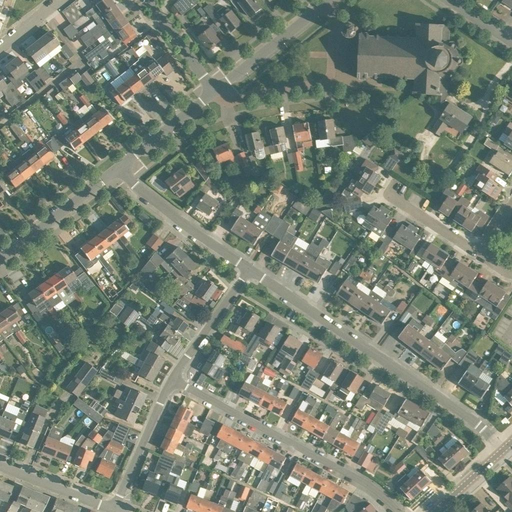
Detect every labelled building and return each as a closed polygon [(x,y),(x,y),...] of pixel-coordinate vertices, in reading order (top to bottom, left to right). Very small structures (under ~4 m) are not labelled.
[(91,17),(94,21),(114,7),(108,0),(103,0),(96,6),(85,14),(88,18),(91,17)] [(199,3),(196,0),(179,0),(174,6),(182,16),(199,3)] [(243,0),(239,4),(242,7),(250,18),(261,9),(254,0),(243,0)] [(511,0),(504,0),(503,3),(511,8),(511,0)] [(216,13),(209,4),(203,9),(218,28),(224,23),(231,33),(241,25),(231,12),(229,9),(226,12),(223,8),(216,13)] [(97,25),(95,27),(98,32),(120,15),(114,7),(94,21),(97,25)] [(120,15),(98,32),(102,37),(105,41),(115,33),(127,25),(120,15)] [(77,33),(75,30),(71,24),(63,30),(69,39),(77,33)] [(104,50),(109,46),(111,50),(122,42),(124,45),(136,37),(127,25),(115,33),(105,41),(100,44),(104,50)] [(449,44),(448,44),(449,26),(415,25),(414,31),(418,31),(418,41),(409,40),(409,37),(407,37),(407,40),(399,40),(399,37),(397,37),(397,40),(389,39),(389,36),(387,36),(387,39),(379,39),(379,36),(377,36),(377,39),(369,38),(369,35),(360,35),(358,79),(367,80),(367,77),(375,77),(375,80),(377,80),(377,77),(385,78),(385,81),(387,81),(387,78),(395,78),(395,81),(397,81),(397,78),(405,79),(405,82),(407,82),(407,79),(416,79),(416,88),(412,88),(411,95),(437,96),(446,96),(446,79),(447,79),(448,80),(449,81),(450,81),(451,81),(452,81),(453,80),(454,79),(455,78),(455,77),(455,76),(455,75),(454,74),(454,73),(455,72),(456,71),(456,69),(457,68),(457,66),(458,66),(459,66),(460,66),(461,66),(461,65),(462,65),(462,64),(463,63),(463,62),(463,61),(462,60),(462,59),(461,58),(460,58),(459,57),(458,57),(457,56),(457,54),(456,53),(456,52),(455,50),(456,49),(456,48),(456,47),(456,46),(456,45),(456,44),(455,44),(455,43),(454,43),(453,42),(452,42),(451,42),(450,43),(449,43),(449,44)] [(356,33),(356,32),(357,32),(357,31),(358,31),(358,30),(358,29),(358,28),(357,28),(357,27),(356,27),(355,27),(355,28),(354,28),(354,29),(353,28),(352,28),(351,27),(350,27),(349,27),(348,27),(348,28),(347,28),(346,29),(345,30),(345,31),(344,31),(344,32),(344,33),(344,34),(345,35),(345,36),(345,37),(346,38),(347,38),(348,39),(349,39),(350,39),(351,39),(352,39),(353,38),(354,38),(355,37),(355,36),(356,36),(356,35),(356,34),(356,33)] [(215,47),(214,46),(220,42),(215,36),(216,35),(211,28),(199,38),(209,50),(211,49),(211,50),(215,47)] [(93,35),(90,31),(80,38),(83,43),(93,35)] [(151,42),(157,38),(152,32),(147,36),(151,42)] [(49,33),(37,42),(47,54),(58,45),(49,33)] [(97,41),(93,35),(83,43),(87,48),(97,41)] [(47,54),(37,42),(26,51),(36,63),(47,54)] [(65,45),(59,50),(67,61),(74,56),(65,45)] [(100,45),(92,51),(84,57),(88,62),(104,50),(100,45)] [(133,55),(143,68),(153,79),(162,72),(165,76),(173,70),(162,57),(156,63),(153,60),(148,54),(142,59),(137,52),(133,55)] [(16,90),(16,89),(22,85),(17,78),(27,71),(17,58),(5,67),(10,74),(7,77),(10,82),(16,90)] [(44,82),(50,77),(41,66),(35,71),(44,82)] [(143,87),(153,79),(143,68),(134,75),(143,87)] [(34,70),(29,75),(25,78),(36,93),(46,85),(44,82),(35,71),(34,70)] [(88,87),(93,82),(85,72),(79,77),(88,87)] [(134,75),(124,83),(133,95),(143,87),(134,75)] [(26,101),(16,89),(16,90),(10,82),(6,86),(0,78),(0,91),(1,91),(4,95),(5,99),(11,107),(14,105),(17,108),(26,101)] [(63,92),(73,85),(67,78),(58,85),(63,92)] [(119,106),(124,102),(133,95),(124,83),(115,90),(112,87),(107,91),(119,106)] [(66,101),(59,93),(54,96),(61,105),(66,101)] [(472,119),(445,102),(446,96),(437,96),(436,107),(445,112),(432,131),(440,136),(448,123),(463,133),(472,119)] [(103,108),(93,116),(102,128),(112,120),(103,108)] [(80,119),(93,135),(102,128),(93,116),(90,111),(80,119)] [(70,127),(74,131),(83,143),(93,135),(80,119),(70,127)] [(331,147),(343,145),(344,153),(353,151),(358,144),(352,136),(335,139),(332,121),(319,122),(322,140),(330,139),(331,147)] [(503,133),(510,138),(505,144),(511,148),(511,123),(510,122),(503,133)] [(24,141),(27,138),(15,123),(9,127),(22,143),(24,141)] [(302,141),(311,140),(308,123),(293,126),(297,149),(303,148),(302,141)] [(272,146),(269,147),(270,155),(271,155),(282,153),(280,145),(287,143),(283,127),(281,128),(281,127),(277,128),(277,129),(268,131),(270,140),(271,140),(272,146)] [(83,143),(74,131),(64,139),(73,151),(83,143)] [(265,156),(270,155),(269,147),(264,148),(262,141),(261,141),(259,133),(246,136),(250,152),(254,151),(256,158),(258,160),(260,160),(263,159),(265,158),(265,156)] [(57,134),(51,138),(59,149),(65,144),(57,134)] [(53,153),(59,149),(51,138),(45,143),(53,153)] [(484,145),(495,152),(499,146),(488,139),(484,145)] [(44,146),(40,149),(37,144),(30,149),(34,154),(43,165),(53,158),(44,146)] [(220,164),(220,163),(222,168),(229,165),(235,163),(227,144),(214,150),(217,156),(211,158),(214,166),(220,163),(220,164)] [(34,154),(30,149),(21,156),(24,161),(34,173),(43,165),(34,154)] [(300,152),(293,154),(296,171),(303,170),(300,152)] [(495,156),(494,156),(489,163),(509,176),(511,172),(511,160),(498,152),(495,156)] [(251,170),(246,158),(244,153),(237,155),(247,177),(253,174),(251,170)] [(34,173),(24,161),(21,156),(11,164),(24,180),(34,173)] [(246,158),(251,170),(253,174),(255,178),(260,176),(257,168),(252,156),(246,158)] [(355,173),(361,177),(375,186),(381,177),(375,173),(378,168),(366,160),(360,169),(359,168),(355,173)] [(11,164),(9,161),(5,164),(5,163),(4,164),(10,172),(5,176),(14,188),(24,180),(11,164)] [(496,186),(496,184),(493,182),(497,176),(480,165),(474,175),(478,178),(473,185),(495,200),(502,190),(496,186)] [(202,172),(197,166),(192,170),(202,184),(205,182),(211,174),(208,167),(202,172)] [(182,170),(166,182),(175,193),(191,181),(182,170)] [(206,195),(210,189),(217,178),(211,174),(204,185),(198,194),(203,198),(197,208),(210,216),(219,203),(206,195)] [(375,186),(361,177),(358,183),(353,180),(347,190),(356,196),(355,196),(342,199),(344,207),(362,203),(360,195),(363,191),(369,195),(375,186)] [(0,180),(0,186),(5,192),(9,188),(2,179),(0,180)] [(448,217),(453,210),(461,198),(446,189),(442,196),(447,199),(439,211),(448,217)] [(240,203),(246,195),(240,190),(234,198),(240,203)] [(462,197),(461,198),(453,210),(458,213),(453,220),(463,226),(472,212),(466,209),(470,203),(462,197)] [(363,209),(362,203),(344,207),(345,213),(363,209)] [(371,231),(375,226),(385,209),(381,206),(379,210),(374,207),(365,220),(362,225),(371,231)] [(231,230),(243,238),(252,225),(240,217),(243,213),(236,208),(230,217),(237,222),(231,230)] [(385,209),(375,226),(371,231),(380,237),(379,240),(384,243),(387,239),(393,229),(388,225),(392,219),(387,216),(390,212),(385,209)] [(472,212),(463,226),(472,232),(476,225),(482,229),(489,218),(480,212),(477,216),(472,212)] [(273,235),(283,220),(274,215),(267,226),(268,226),(265,230),(273,235)] [(118,239),(128,251),(132,249),(128,244),(129,243),(122,235),(133,227),(125,216),(119,220),(119,219),(109,227),(118,239)] [(256,218),(252,225),(243,238),(254,246),(265,230),(268,226),(267,226),(256,218)] [(281,240),(280,242),(272,256),(283,263),(292,249),(294,245),(298,239),(286,232),(290,225),(283,220),(273,235),(281,240)] [(393,229),(387,239),(384,243),(389,246),(392,242),(394,239),(403,245),(414,228),(410,225),(407,229),(402,226),(398,232),(393,229)] [(108,246),(118,239),(109,227),(99,234),(108,246)] [(415,257),(417,254),(422,247),(417,244),(421,238),(416,235),(418,231),(414,228),(403,245),(412,251),(410,254),(415,257)] [(90,242),(99,254),(101,257),(111,250),(108,246),(99,234),(90,242)] [(146,244),(150,248),(158,239),(153,235),(146,244)] [(320,244),(317,250),(321,253),(325,247),(329,241),(324,238),(320,244)] [(163,242),(158,239),(150,248),(155,252),(163,242)] [(89,261),(91,260),(99,254),(90,242),(80,249),(89,261)] [(426,260),(431,264),(440,250),(431,244),(419,262),(423,265),(426,260)] [(295,270),(303,256),(306,251),(294,245),(292,249),(283,263),(295,270)] [(169,252),(164,257),(175,268),(186,257),(186,256),(187,255),(183,251),(182,252),(177,247),(171,253),(169,252)] [(434,272),(442,278),(450,266),(445,263),(449,256),(440,250),(431,264),(436,268),(434,272)] [(307,277),(315,263),(318,258),(306,251),(303,256),(295,270),(307,277)] [(144,279),(159,264),(163,261),(155,253),(139,274),(144,279)] [(318,258),(315,263),(307,277),(319,284),(327,270),(331,263),(319,256),(318,258)] [(357,260),(352,256),(343,270),(348,273),(357,260)] [(182,297),(193,287),(186,280),(191,275),(189,273),(196,267),(186,257),(175,268),(171,272),(176,278),(172,282),(179,289),(177,292),(182,297)] [(341,266),(335,262),(329,272),(334,275),(341,266)] [(455,269),(450,266),(442,278),(451,283),(450,285),(456,289),(456,287),(469,269),(460,263),(455,269)] [(80,268),(73,273),(68,267),(58,274),(66,286),(72,294),(76,291),(83,286),(86,291),(93,287),(80,268)] [(469,299),(478,285),(473,281),(478,275),(469,269),(456,287),(465,293),(463,297),(468,300),(469,299)] [(66,286),(58,274),(48,281),(56,293),(62,289),(67,297),(72,294),(66,286)] [(48,281),(38,288),(46,300),(52,308),(62,301),(56,293),(48,281)] [(198,290),(193,287),(182,297),(179,300),(187,306),(194,296),(195,295),(206,302),(216,288),(206,281),(203,286),(202,285),(198,290)] [(348,302),(357,289),(346,281),(337,294),(348,302)] [(485,306),(488,301),(497,287),(488,281),(484,288),(478,285),(469,299),(475,302),(476,300),(485,306)] [(387,294),(390,289),(386,286),(382,292),(387,294)] [(506,293),(497,287),(488,301),(485,306),(494,311),(493,314),(498,317),(507,303),(502,300),(506,293)] [(56,313),(52,308),(46,300),(38,288),(27,295),(36,307),(43,302),(52,316),(56,313)] [(359,310),(368,297),(357,289),(348,302),(359,310)] [(371,318),(380,304),(383,299),(372,291),(368,297),(359,310),(371,318)] [(176,311),(162,302),(158,308),(171,317),(176,311)] [(407,305),(402,302),(396,311),(401,314),(407,305)] [(11,306),(1,314),(14,332),(15,334),(19,331),(20,330),(15,322),(20,319),(18,317),(24,313),(17,304),(12,307),(11,306)] [(382,325),(391,312),(380,304),(371,318),(382,325)] [(118,320),(127,327),(137,315),(128,307),(118,320)] [(45,322),(35,308),(30,312),(39,326),(45,322)] [(239,336),(241,331),(244,328),(251,332),(260,318),(249,311),(244,319),(241,317),(237,323),(238,324),(232,332),(239,336)] [(465,320),(455,312),(452,317),(462,325),(465,320)] [(0,333),(4,339),(14,332),(1,314),(0,314),(0,333)] [(158,319),(159,320),(181,336),(188,326),(177,318),(174,322),(162,314),(161,314),(158,319)] [(426,324),(430,319),(426,316),(422,321),(426,324)] [(434,322),(430,319),(426,324),(430,327),(434,322)] [(181,336),(159,320),(155,327),(159,330),(156,334),(173,346),(181,336)] [(263,329),(260,334),(256,332),(247,347),(243,353),(251,358),(260,343),(269,348),(272,343),(280,331),(279,330),(279,329),(275,326),(274,327),(268,323),(264,330),(263,329)] [(409,346),(419,334),(408,325),(398,338),(409,346)] [(430,342),(419,334),(409,346),(420,355),(430,342)] [(452,335),(448,340),(448,341),(452,344),(456,339),(452,335)] [(242,355),(243,353),(247,347),(237,340),(235,342),(224,336),(220,342),(242,355)] [(293,359),(302,344),(290,336),(275,360),(282,364),(287,356),(293,359)] [(420,355),(431,363),(441,350),(445,345),(434,336),(430,342),(420,355)] [(144,364),(157,371),(163,360),(160,358),(164,351),(151,341),(146,350),(150,353),(144,364)] [(451,359),(459,365),(468,353),(462,349),(458,351),(455,354),(445,344),(445,345),(441,350),(431,363),(442,371),(451,359)] [(303,361),(315,368),(323,356),(311,348),(303,361)] [(459,365),(467,371),(478,355),(470,350),(468,353),(459,365)] [(94,369),(86,362),(65,388),(77,397),(97,372),(97,371),(110,354),(107,351),(98,362),(98,363),(94,369)] [(209,361),(232,376),(236,371),(229,367),(232,362),(215,351),(209,361)] [(508,367),(510,362),(511,358),(511,355),(506,351),(499,361),(508,367)] [(126,360),(135,366),(138,360),(129,355),(126,360)] [(280,368),(281,368),(279,372),(287,377),(296,364),(286,358),(280,368)] [(257,363),(251,360),(247,368),(253,371),(257,363)] [(232,376),(209,361),(202,371),(214,378),(217,373),(224,378),(225,376),(230,379),(232,376)] [(333,361),(324,376),(335,382),(344,368),(333,361)] [(2,362),(0,364),(0,370),(5,372),(8,370),(2,362)] [(151,382),(157,371),(144,364),(138,375),(151,382)] [(239,395),(250,400),(266,368),(263,366),(260,372),(257,377),(255,376),(250,385),(245,383),(239,395)] [(273,371),(266,368),(250,400),(260,405),(266,393),(269,387),(262,384),(267,375),(271,375),(273,371)] [(123,380),(110,373),(101,369),(99,375),(107,379),(106,380),(120,387),(123,380)] [(319,374),(313,371),(310,369),(305,377),(306,378),(301,387),(309,391),(319,374)] [(470,392),(479,378),(467,371),(458,384),(470,392)] [(505,371),(501,375),(506,380),(509,376),(505,371)] [(351,392),(354,394),(363,380),(351,372),(343,386),(337,396),(345,401),(351,392)] [(511,386),(506,380),(501,375),(498,378),(495,388),(504,398),(511,406),(511,386)] [(490,386),(479,378),(470,392),(481,399),(490,386)] [(120,400),(137,408),(139,409),(145,396),(126,387),(120,400)] [(377,408),(379,409),(370,425),(376,429),(385,415),(380,413),(385,405),(385,406),(391,395),(376,387),(369,400),(362,396),(355,407),(362,411),(366,404),(376,410),(377,408)] [(299,390),(294,388),(289,397),(294,400),(299,390)] [(328,402),(334,392),(328,389),(323,398),(328,402)] [(270,411),(277,399),(266,393),(260,405),(270,411)] [(305,402),(314,407),(317,401),(314,400),(314,399),(308,396),(305,402)] [(73,405),(86,414),(91,408),(88,406),(77,398),(73,405)] [(287,404),(277,399),(270,411),(281,416),(287,404)] [(88,406),(91,408),(102,417),(106,411),(93,400),(88,406)] [(135,413),(137,408),(120,400),(114,415),(125,420),(132,424),(137,414),(135,413)] [(387,412),(385,415),(376,429),(375,431),(381,435),(390,421),(390,422),(393,418),(396,420),(395,420),(406,427),(410,421),(418,407),(406,400),(398,413),(396,412),(394,416),(387,412)] [(15,419),(17,419),(23,422),(29,408),(22,404),(15,419)] [(334,418),(334,419),(338,412),(338,411),(328,405),(325,410),(331,414),(330,416),(334,418)] [(176,417),(188,423),(193,412),(181,406),(176,417)] [(418,407),(410,421),(422,428),(430,414),(418,407)] [(102,417),(91,408),(86,414),(97,423),(102,417)] [(292,422),(302,427),(309,416),(298,410),(292,422)] [(338,412),(334,419),(329,427),(323,439),(333,445),(340,433),(335,430),(340,421),(344,423),(348,417),(338,412)] [(44,418),(32,413),(29,420),(27,423),(23,422),(17,436),(21,438),(19,444),(31,449),(44,418)] [(302,427),(312,433),(319,421),(309,416),(302,427)] [(171,428),(183,433),(190,437),(195,426),(188,423),(176,417),(171,428)] [(352,428),(355,429),(360,420),(357,418),(352,428)] [(14,425),(0,419),(0,435),(8,439),(14,425)] [(206,420),(203,425),(201,429),(200,432),(209,436),(215,424),(206,420)] [(360,420),(355,429),(350,439),(343,450),(354,456),(360,460),(365,450),(363,449),(366,445),(362,443),(361,445),(355,442),(366,423),(360,420)] [(319,421),(312,433),(323,439),(329,427),(319,421)] [(102,459),(101,460),(96,472),(103,475),(103,476),(108,478),(114,465),(108,462),(113,452),(119,455),(131,428),(119,424),(114,434),(110,441),(104,450),(98,458),(102,459)] [(217,437),(221,439),(217,448),(220,450),(217,455),(220,457),(234,431),(224,425),(217,437)] [(427,434),(432,440),(436,437),(440,441),(444,438),(440,433),(441,432),(433,425),(427,434)] [(178,444),(183,433),(171,428),(166,438),(178,444)] [(426,434),(420,430),(411,442),(418,446),(426,434)] [(93,431),(86,439),(79,448),(73,465),(84,469),(87,461),(90,462),(95,451),(94,450),(95,448),(97,445),(104,450),(110,441),(114,434),(107,431),(102,438),(93,431)] [(234,431),(220,457),(224,459),(227,453),(229,455),(234,446),(238,448),(245,436),(234,431)] [(48,433),(46,439),(41,452),(53,457),(58,443),(60,438),(48,433)] [(343,450),(350,439),(340,433),(333,445),(343,450)] [(240,460),(244,462),(255,442),(245,436),(238,448),(242,450),(238,459),(240,460)] [(440,441),(436,437),(432,440),(437,445),(440,441)] [(165,451),(162,456),(175,461),(184,465),(187,459),(181,457),(183,453),(189,456),(191,450),(185,447),(178,444),(166,438),(161,449),(165,451)] [(459,441),(448,450),(459,462),(470,453),(459,441)] [(265,447),(255,442),(244,462),(249,465),(254,457),(259,459),(265,447)] [(70,448),(58,443),(53,457),(65,462),(70,448)] [(415,449),(420,455),(427,462),(431,458),(420,445),(415,449)] [(448,450),(444,446),(439,451),(443,455),(438,460),(449,471),(459,462),(448,450)] [(258,477),(261,479),(276,453),(265,447),(259,459),(264,462),(260,471),(261,472),(258,477)] [(374,456),(365,450),(360,460),(358,464),(366,469),(374,456)] [(286,458),(276,453),(261,479),(267,482),(270,476),(269,476),(274,467),(280,470),(286,458)] [(422,466),(427,462),(420,455),(415,459),(422,466)] [(161,497),(162,495),(170,475),(171,473),(173,467),(175,461),(162,456),(159,462),(163,463),(158,475),(151,472),(149,477),(148,477),(143,491),(149,493),(149,492),(161,497)] [(398,466),(402,470),(406,467),(401,462),(398,466)] [(301,482),(307,470),(297,464),(290,476),(301,482)] [(402,470),(398,466),(394,469),(399,474),(402,470)] [(183,470),(173,467),(171,473),(180,476),(183,470)] [(307,470),(301,482),(311,487),(318,475),(307,470)] [(421,470),(419,472),(411,479),(421,491),(432,482),(421,470)] [(421,491),(411,479),(406,474),(396,484),(411,500),(421,491)] [(180,479),(170,475),(162,495),(167,496),(165,500),(177,504),(183,489),(177,487),(180,479)] [(322,493),(328,481),(318,475),(311,487),(322,493)] [(511,479),(510,477),(503,483),(511,492),(511,479)] [(328,481),(322,493),(332,498),(339,486),(328,481)] [(12,488),(0,483),(0,503),(1,500),(7,502),(12,488)] [(288,486),(282,483),(274,497),(289,504),(292,498),(284,494),(288,486)] [(511,511),(511,492),(503,483),(497,489),(508,501),(505,503),(511,509),(511,508),(511,511)] [(209,484),(206,490),(203,499),(197,511),(210,511),(214,504),(208,502),(212,492),(211,491),(213,486),(209,484)] [(246,500),(250,489),(244,487),(241,485),(237,497),(246,500)] [(349,492),(342,488),(339,486),(332,498),(328,507),(327,509),(332,511),(343,504),(346,506),(351,497),(348,495),(349,492)] [(15,511),(20,505),(25,507),(32,492),(22,487),(15,502),(13,501),(6,511),(15,511)] [(210,511),(222,511),(228,498),(231,492),(226,490),(224,497),(222,496),(220,501),(215,499),(214,504),(210,511)] [(29,511),(31,509),(38,494),(32,492),(25,507),(27,508),(26,511),(23,509),(20,511),(29,511)] [(37,511),(38,511),(41,511),(49,498),(38,494),(31,509),(29,511),(37,511)] [(303,502),(307,496),(303,494),(296,507),(300,509),(303,502)] [(353,494),(351,497),(346,506),(346,508),(348,511),(377,511),(376,510),(371,504),(353,494)] [(197,511),(203,499),(192,495),(187,508),(197,511)] [(234,501),(228,498),(222,511),(235,511),(230,510),(234,501)] [(268,498),(264,506),(262,511),(266,511),(272,499),(268,498)] [(64,511),(68,504),(55,499),(50,511),(64,511)] [(489,511),(481,503),(475,509),(477,511),(489,511)]
